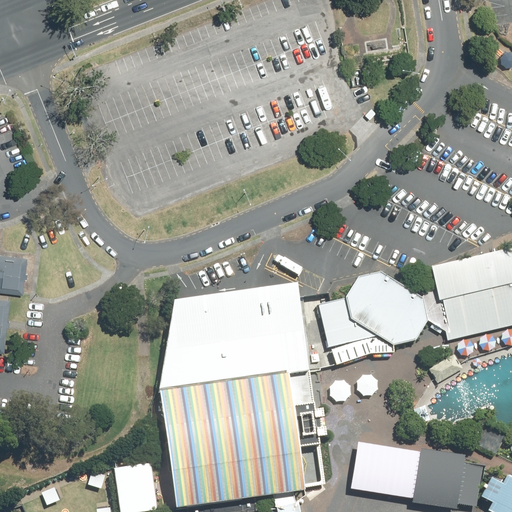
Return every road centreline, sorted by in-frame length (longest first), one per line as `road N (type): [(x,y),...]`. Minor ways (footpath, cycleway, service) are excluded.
road 1 (unclassified): [(438,0),(444,69),(343,181),(169,252),(131,254)]
road 2 (unclassified): [(131,254),(104,238),(83,205),(21,56)]
road 3 (primary): [(167,0),(21,56)]
